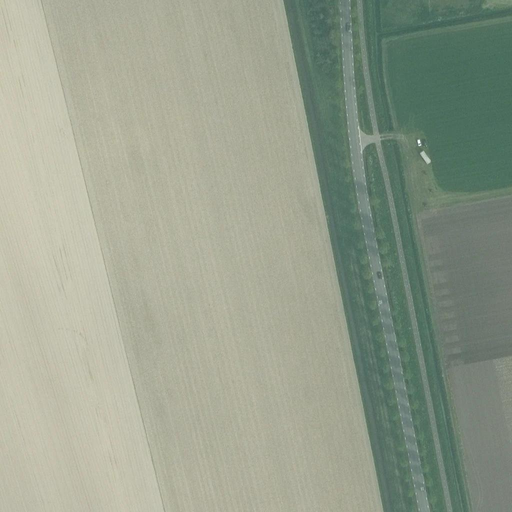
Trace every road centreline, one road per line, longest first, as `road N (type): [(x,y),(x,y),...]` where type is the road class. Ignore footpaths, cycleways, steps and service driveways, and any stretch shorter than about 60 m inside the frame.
road 1 (track): [(298,0),(404,511)]
road 2 (track): [(280,0),(379,511)]
road 3 (tertiary): [(423,511),(361,198),(344,0)]
